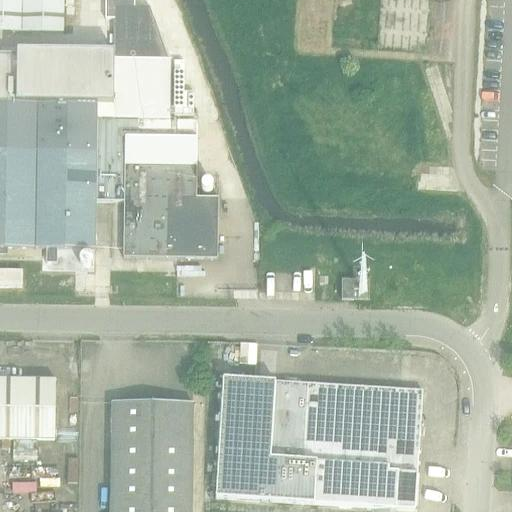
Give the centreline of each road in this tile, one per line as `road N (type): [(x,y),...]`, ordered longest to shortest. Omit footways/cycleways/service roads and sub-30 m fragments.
road 1 (unclassified): [(0,316),(413,324),(450,334),(468,351)]
road 2 (unclassified): [(497,222),(459,161),(465,0)]
road 3 (unclassified): [(468,351),(483,389),(477,511)]
road 4 (unclassified): [(468,351),(494,315),(497,222)]
